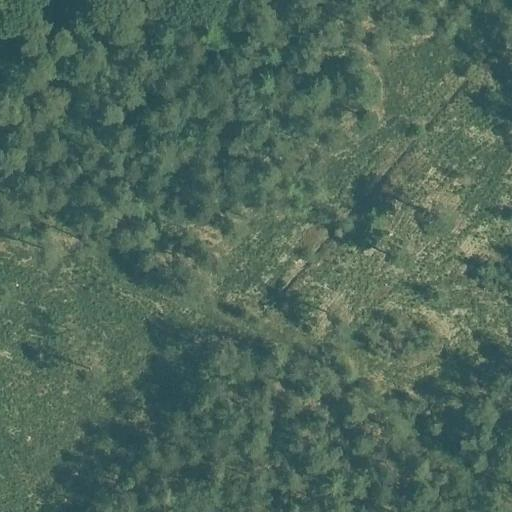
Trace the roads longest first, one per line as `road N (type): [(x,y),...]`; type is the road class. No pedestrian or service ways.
road 1 (track): [(511,493),(78,231),(0,225)]
road 2 (track): [(0,107),(107,0)]
